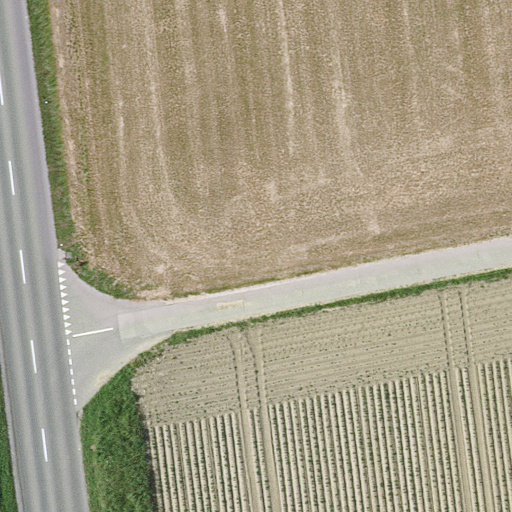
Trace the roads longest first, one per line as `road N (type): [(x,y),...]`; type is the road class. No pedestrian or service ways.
road 1 (track): [(511,252),(36,346)]
road 2 (tertiary): [(55,511),(0,53)]
